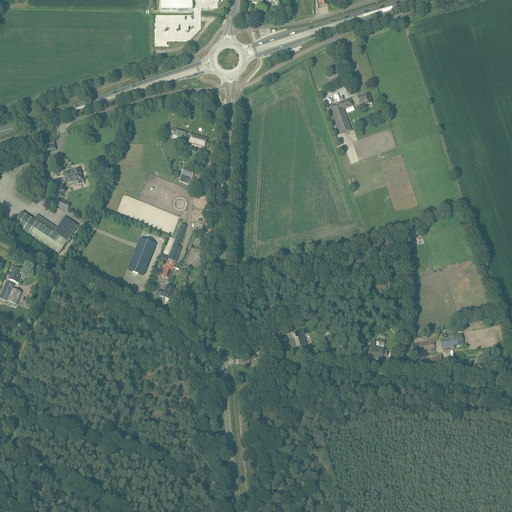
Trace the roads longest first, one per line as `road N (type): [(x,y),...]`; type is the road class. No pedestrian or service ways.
road 1 (unclassified): [(511,393),(222,359)]
road 2 (unclassified): [(222,359),(230,88)]
road 3 (unclassified): [(222,359),(0,243)]
road 4 (primary): [(211,58),(34,121)]
road 5 (primary): [(34,121),(214,69)]
road 6 (unclassified): [(230,88),(402,14)]
road 7 (unclassified): [(56,125),(156,96),(230,88)]
road 8 (primary): [(409,0),(241,48)]
road 9 (primary): [(245,60),(409,0)]
road 10 (unclassified): [(234,511),(222,359)]
road 11 (unclassified): [(248,28),(376,0)]
